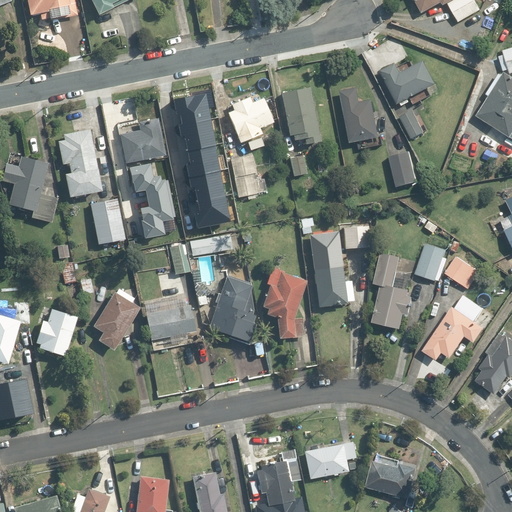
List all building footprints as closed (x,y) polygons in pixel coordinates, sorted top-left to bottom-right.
[(22,0),(25,17),(36,15),(38,23),(68,17),(64,0),(22,0)] [(91,0),(98,17),(116,10),(113,5),(125,0),(91,0)] [(474,0),(411,0),(421,16),(440,5),(441,7),(446,4),(457,23),(480,10),(474,0)] [(511,48),(501,52),(502,56),(497,57),(502,73),(507,71),(508,75),(511,73),(511,48)] [(394,64),(379,72),(396,106),(418,95),(422,102),(438,94),(421,61),(411,66),(408,62),(396,68),(394,64)] [(511,80),(499,72),(483,97),(486,99),(475,117),(496,131),(494,134),(511,144),(511,142),(511,80)] [(317,145),(307,88),(279,93),(289,144),(303,142),(304,147),(317,145)] [(355,88),(336,93),(348,147),(377,141),(368,101),(358,103),(355,88)] [(180,114),(183,128),(213,122),(206,92),(173,99),(176,115),(180,114)] [(231,113),(225,116),(236,145),(259,137),(257,130),(270,126),(261,101),(250,105),(247,98),(228,105),(231,113)] [(411,110),(397,117),(409,141),(423,134),(411,110)] [(163,158),(155,121),(128,127),(129,133),(115,136),(117,144),(110,145),(115,168),(163,158)] [(185,163),(188,180),(223,173),(213,122),(183,128),(178,129),(181,141),(184,140),(189,162),(185,163)] [(172,134),(171,123),(160,124),(161,135),(172,134)] [(60,176),(64,201),(107,193),(104,178),(95,180),(86,130),(61,135),(62,142),(56,143),(60,170),(65,169),(66,175),(60,176)] [(481,147),(458,138),(451,155),(473,164),(481,147)] [(408,151),(386,156),(395,191),(417,186),(408,151)] [(251,155),(227,160),(236,200),(245,198),(245,201),(255,199),(254,195),(266,193),(262,177),(256,178),(251,155)] [(38,194),(44,164),(18,158),(16,167),(4,164),(0,183),(11,186),(6,208),(30,214),(28,219),(49,224),(55,198),(38,194)] [(301,158),(287,160),(290,177),(304,175),(301,158)] [(170,216),(164,174),(150,176),(148,166),(129,169),(132,191),(144,190),(147,205),(139,207),(143,234),(161,231),(159,217),(170,216)] [(195,212),(198,227),(232,220),(223,173),(188,180),(191,191),(195,190),(199,211),(195,212)] [(195,214),(190,189),(175,192),(181,217),(195,214)] [(511,197),(504,202),(510,216),(508,217),(511,226),(503,230),(511,249),(511,197)] [(122,241),(115,200),(87,205),(95,246),(122,241)] [(344,211),(346,223),(366,221),(365,209),(344,211)] [(84,235),(85,220),(75,219),(74,234),(84,235)] [(374,226),(340,227),(341,251),(375,250),(374,226)] [(228,236),(185,243),(188,257),(230,251),(228,236)] [(448,252),(423,243),(412,273),(437,282),(448,252)] [(67,245),(54,246),(56,261),(69,260),(67,245)] [(180,246),(168,249),(173,275),(189,273),(187,260),(182,260),(180,246)] [(314,254),(307,255),(315,309),(344,305),(343,302),(351,301),(348,281),(341,282),(337,253),(331,254),(330,246),(313,248),(314,254)] [(398,259),(379,254),(371,286),(379,288),(370,326),(397,333),(401,316),(408,318),(413,299),(408,298),(412,283),(402,280),(400,290),(391,288),(398,259)] [(478,274),(454,256),(442,273),(465,291),(478,274)] [(74,283),(71,263),(58,265),(61,285),(74,283)] [(243,263),(228,265),(230,276),(245,274),(243,263)] [(271,268),(263,284),(262,285),(267,286),(264,296),(260,296),(260,309),(264,309),(264,319),(277,319),(276,340),(302,340),(302,319),(292,319),(304,281),(282,275),(283,271),(271,268)] [(90,279),(77,280),(80,297),(92,295),(90,279)] [(250,288),(223,279),(205,330),(247,345),(255,320),(241,315),(250,288)] [(111,353),(136,310),(128,305),(132,298),(114,288),(90,329),(100,335),(95,344),(111,353)] [(450,307),(419,352),(435,363),(440,355),(449,361),(463,340),(471,345),(481,329),(473,324),(484,308),(463,294),(453,310),(450,307)] [(141,314),(146,342),(193,333),(188,305),(141,314)] [(60,359),(76,318),(49,308),(47,313),(43,311),(29,347),(60,359)] [(0,365),(3,366),(16,323),(0,317),(0,365)] [(480,371),(473,381),(493,395),(505,377),(508,380),(511,374),(511,342),(498,333),(484,353),(487,354),(477,369),(480,371)] [(0,385),(0,420),(32,414),(25,380),(0,385)] [(355,440),(306,450),(312,478),(361,469),(355,440)] [(256,464),(262,493),(266,492),(268,500),(252,503),(253,511),(304,511),(302,499),(298,500),(293,478),(304,476),(299,454),(256,464)] [(373,461),(369,486),(412,494),(417,466),(403,463),(403,467),(373,461)] [(230,511),(222,470),(195,475),(201,511),(230,511)] [(168,511),(173,478),(142,474),(137,511),(168,511)] [(105,511),(112,493),(90,486),(87,494),(78,492),(71,511),(105,511)] [(65,511),(60,493),(16,505),(17,511),(65,511)] [(9,511),(8,501),(0,502),(0,511),(9,511)]
